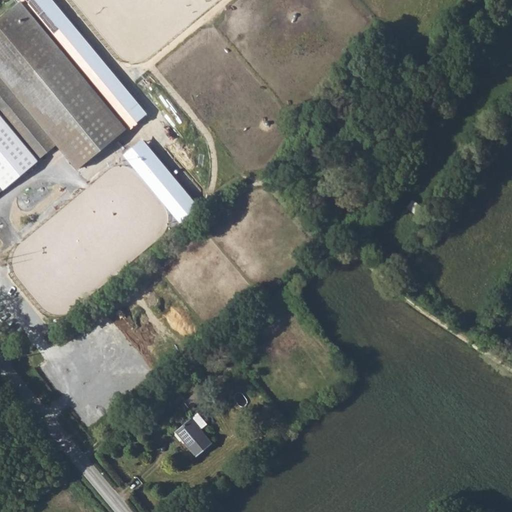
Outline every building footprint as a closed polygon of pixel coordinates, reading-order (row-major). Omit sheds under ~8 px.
[(147,114),(52,0),(23,0),(130,130),(147,114)] [(126,126),(27,9),(21,3),(0,19),(0,187),(4,192),(55,147),(76,171),(126,126)] [(199,205),(142,139),(124,155),(181,221),(199,205)] [(0,228),(0,246),(1,247),(9,242),(0,228)] [(20,246),(11,255),(22,266),(31,257),(20,246)] [(198,412),(178,428),(199,453),(213,442),(201,428),(207,423),(198,412)]
